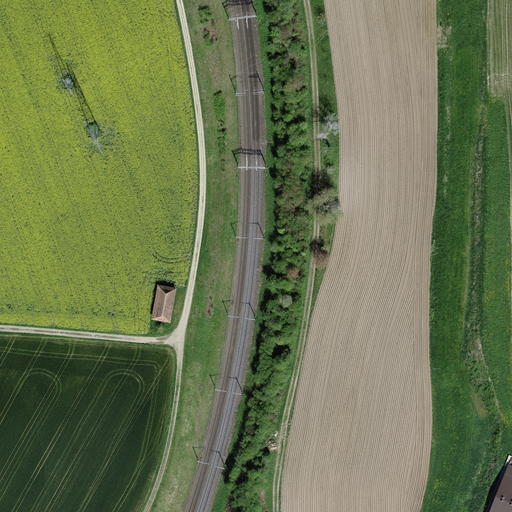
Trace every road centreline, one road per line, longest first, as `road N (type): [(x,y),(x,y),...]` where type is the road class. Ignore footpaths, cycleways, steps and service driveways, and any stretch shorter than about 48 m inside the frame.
road 1 (track): [(276,511),(317,223),(306,0)]
road 2 (track): [(181,339),(202,157),(179,0)]
road 3 (track): [(181,339),(0,327)]
road 4 (track): [(145,511),(172,426),(181,339)]
